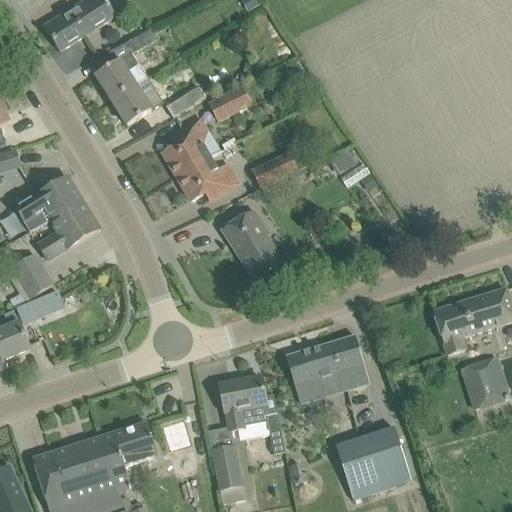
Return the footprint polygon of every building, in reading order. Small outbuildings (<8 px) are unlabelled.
[(86,0),(44,28),(60,53),(115,17),(104,0),(86,0)] [(242,0),(240,2),(247,13),(260,5),(256,0),(242,0)] [(129,43),(134,54),(157,42),(150,31),(129,43)] [(142,81),(135,70),(139,67),(131,55),(95,78),(110,102),(135,86),(142,81)] [(135,86),(110,102),(127,128),(144,117),(162,105),(155,94),(144,101),(135,86)] [(209,105),(219,125),(252,108),(242,88),(209,105)] [(197,89),(166,109),(173,120),(204,100),(197,89)] [(0,131),(10,125),(0,109),(0,131)] [(209,159),(218,154),(207,135),(200,122),(195,125),(178,135),(183,143),(176,148),(162,156),(176,180),(210,160),(209,159)] [(355,165),(348,152),(334,160),(341,173),(355,165)] [(0,157),(0,184),(0,185),(0,184),(0,174),(19,168),(14,153),(0,157)] [(251,172),(260,190),(298,172),(289,154),(251,172)] [(210,160),(176,180),(191,204),(212,191),(217,200),(234,189),(238,187),(226,167),(217,172),(210,160)] [(344,179),(350,189),(360,182),(370,175),(363,165),(344,179)] [(370,175),(360,182),(368,192),(377,185),(370,175)] [(50,222),(51,223),(82,204),(67,179),(15,211),(29,235),(50,222)] [(82,204),(51,223),(57,233),(35,246),(46,263),(99,231),(82,204)] [(266,239),(269,237),(253,212),(222,233),(254,283),(283,265),(266,239)] [(11,271),(29,301),(52,286),(34,256),(11,271)] [(433,314),(447,357),(465,351),(461,340),(511,324),(511,310),(506,291),(433,314)] [(30,304),(17,310),(24,327),(37,321),(30,304)] [(0,372),(5,371),(3,363),(30,351),(22,333),(19,325),(15,317),(0,323),(0,372)] [(286,360),(292,379),(300,405),(368,385),(355,339),(286,360)] [(465,371),(471,390),(478,411),(497,404),(485,364),(465,371)] [(268,433),(280,431),(273,397),(265,399),(261,380),(219,388),(228,434),(244,431),(244,429),(267,424),(268,433)] [(284,405),(276,406),(277,414),(285,412),(284,405)] [(34,462),(49,511),(60,511),(131,490),(124,469),(158,458),(147,426),(34,462)] [(393,429),(359,440),(335,448),(355,501),(407,486),(411,484),(393,429)] [(282,442),(271,444),(273,457),(285,455),(282,442)] [(243,488),(234,449),(211,454),(219,493),(243,488)] [(0,511),(27,511),(8,470),(0,473),(0,511)]
